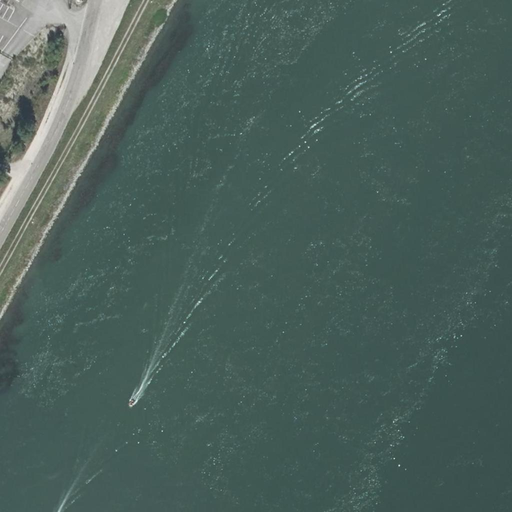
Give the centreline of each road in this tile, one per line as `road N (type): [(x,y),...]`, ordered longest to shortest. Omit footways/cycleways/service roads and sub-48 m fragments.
road 1 (track): [(149,0),(0,271)]
road 2 (unclassified): [(0,234),(69,98),(95,0)]
